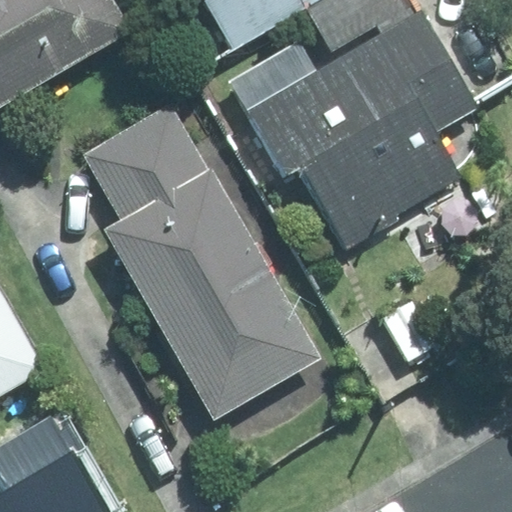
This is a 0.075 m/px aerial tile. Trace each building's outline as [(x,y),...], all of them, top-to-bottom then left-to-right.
[(0,0),(0,107),(121,37),(99,0),(0,0)] [(172,0),(179,10),(196,0),(205,0),(198,4),(224,51),(298,8),(311,0),(172,0)] [(405,0),(311,0),(298,8),(326,56),(370,30),(374,36),(239,116),(278,183),(293,175),(338,251),(458,181),(431,136),(471,113),(405,0)] [(310,365),(161,109),(74,159),(112,226),(92,236),(203,428),(310,365)] [(376,323),(400,365),(431,348),(407,304),(376,323)] [(0,394),(37,373),(0,310),(0,394)] [(0,511),(115,511),(74,442),(0,484),(0,511)]
